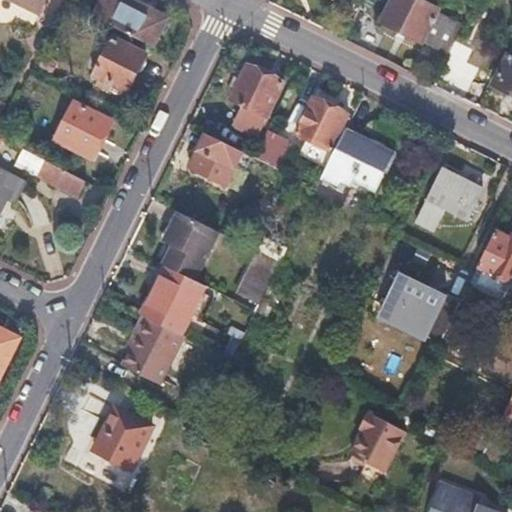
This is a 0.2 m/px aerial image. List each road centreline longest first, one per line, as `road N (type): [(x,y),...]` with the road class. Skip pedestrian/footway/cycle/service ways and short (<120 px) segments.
road 1 (residential): [(70,318),(224,5)]
road 2 (residential): [(511,144),(224,5)]
road 3 (residential): [(0,463),(70,318)]
